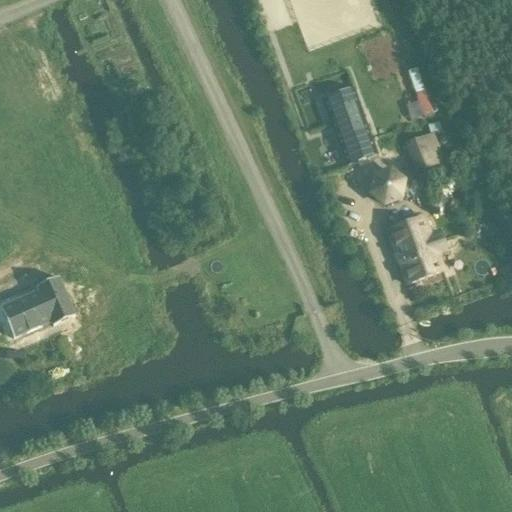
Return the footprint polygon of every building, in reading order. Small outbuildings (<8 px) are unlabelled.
[(343,170),(379,157),(356,91),(337,96),(319,103),(343,170)] [(405,146),(414,175),(444,165),(433,135),(405,146)] [(390,174),(374,179),(371,196),(384,207),(400,201),(403,184),(390,174)] [(429,235),(424,219),(387,232),(406,287),(444,274),(439,258),(446,256),(439,232),(429,235)] [(39,293),(0,310),(14,342),(51,325),(53,329),(72,321),(61,296),(44,303),(39,293)]
